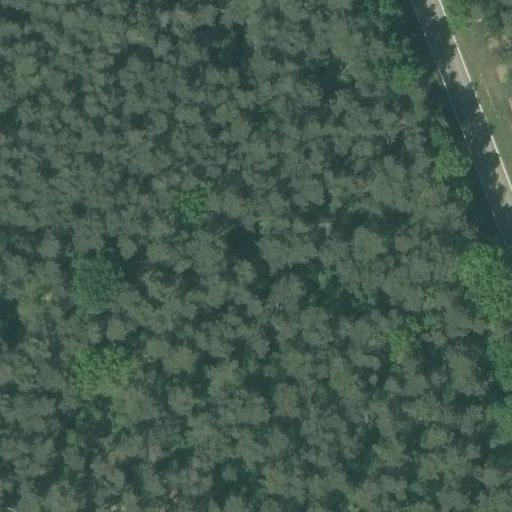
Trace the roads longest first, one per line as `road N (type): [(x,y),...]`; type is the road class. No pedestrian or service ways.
road 1 (track): [(511,458),(433,222),(340,0)]
road 2 (primary): [(511,217),(428,0)]
